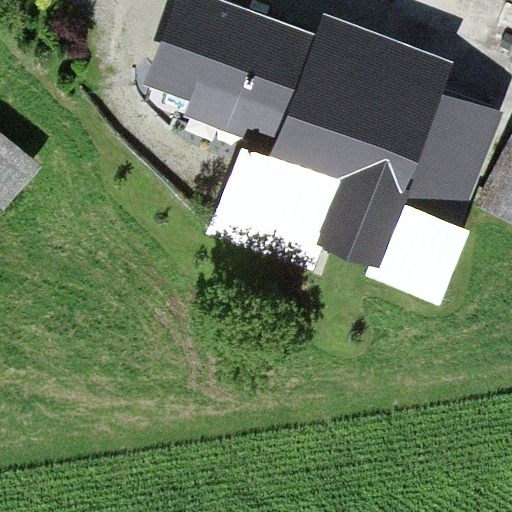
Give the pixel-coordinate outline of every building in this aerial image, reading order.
[(277,139),(321,24),(257,0),(186,0),(159,72),(197,86),(189,106),(257,132),(277,139)] [(399,0),(388,28),(419,40),(431,8),(509,38),(511,29),(511,6),(495,0),(399,0)] [(321,24),(277,139),(401,186),(441,79),(452,52),(419,40),(388,28),(328,5),(321,24)] [(503,102),(441,79),(401,186),(462,209),(467,198),(499,113),(503,102)] [(511,221),(511,119),(499,113),(467,198),(511,221)] [(0,131),(0,202),(5,206),(39,161),(0,131)] [(462,209),(401,186),(277,139),(257,132),(219,233),(300,263),(311,234),(435,281),(462,209)]
